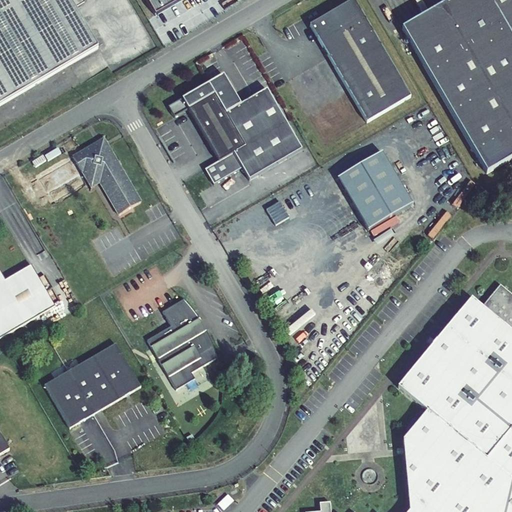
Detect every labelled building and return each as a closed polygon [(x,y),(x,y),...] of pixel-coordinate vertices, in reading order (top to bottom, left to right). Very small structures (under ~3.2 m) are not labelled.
[(0,0),(0,108),(97,52),(66,0),(0,0)] [(140,0),(152,20),(186,0),(140,0)] [(489,174),(511,160),(511,34),(491,0),(454,0),(403,31),(489,174)] [(511,0),(491,0),(511,34),(511,0)] [(355,2),(311,28),(369,125),(412,99),(355,2)] [(211,93),(213,98),(189,111),(221,164),(247,149),(224,108),(238,100),(225,77),(215,83),(216,85),(212,88),(211,93)] [(170,108),(176,119),(189,111),(213,98),(211,93),(212,88),(216,85),(215,83),(170,108)] [(221,164),(207,172),(215,188),(244,170),(251,183),(304,153),(269,92),(242,107),(238,100),(224,108),(247,149),(221,164)] [(104,148),(71,168),(79,170),(84,162),(86,160),(88,158),(91,157),(94,156),(97,156),(100,156),(103,157),(105,158),(108,160),(110,162),(112,164),(113,167),(114,169),(115,172),(115,175),(114,178),(123,180),(104,148)] [(392,152),(346,177),(376,232),(422,207),(392,152)] [(142,213),(123,180),(114,178),(115,175),(115,172),(114,169),(113,167),(112,164),(110,162),(108,160),(105,158),(103,157),(100,156),(97,156),(94,156),(91,157),(88,158),(86,160),(84,162),(79,170),(71,168),(80,183),(85,187),(90,191),(89,194),(91,195),(93,192),(95,192),(97,192),(98,192),(100,192),(101,193),(120,226),(142,213)] [(101,193),(100,192),(98,192),(97,192),(95,192),(93,192),(91,195),(89,194),(90,191),(85,187),(80,183),(90,200),(101,193)] [(0,337),(55,306),(37,275),(33,268),(5,283),(0,273),(0,337)] [(328,511),(328,507),(318,508),(318,511),(511,511),(511,296),(502,287),(483,310),(473,301),(438,343),(437,343),(433,348),(433,349),(399,390),(428,414),(403,443),(404,451),(399,451),(399,457),(405,456),(409,511),(328,511)] [(172,326),(148,340),(178,390),(196,379),(193,373),(218,358),(217,353),(214,345),(212,340),(209,334),(206,328),(203,324),(200,320),(198,316),(194,311),(190,306),(188,303),(185,300),(163,312),(172,326)] [(45,387),(70,430),(96,415),(141,388),(115,345),(45,387)] [(0,432),(0,456),(11,451),(0,432)] [(265,460),(258,467),(262,471),(269,464),(265,460)]
